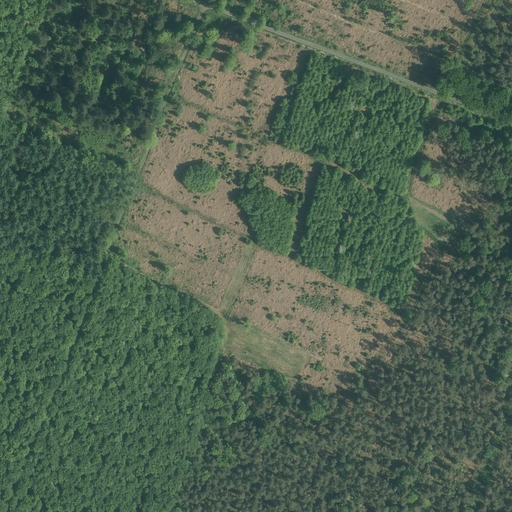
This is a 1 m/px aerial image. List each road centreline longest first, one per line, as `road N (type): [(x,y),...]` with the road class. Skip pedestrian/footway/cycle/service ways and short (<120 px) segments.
road 1 (track): [(204,0),(0,496)]
road 2 (track): [(511,117),(204,0)]
